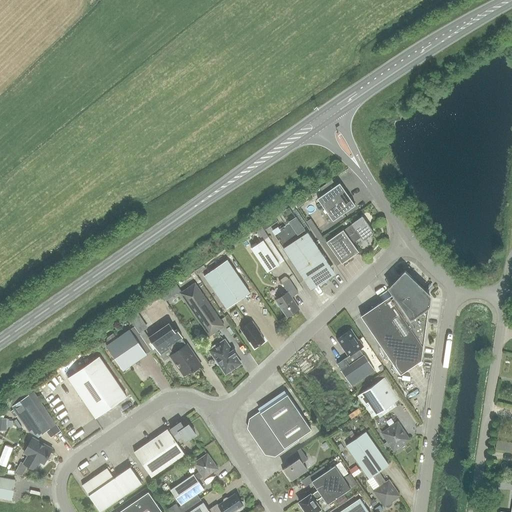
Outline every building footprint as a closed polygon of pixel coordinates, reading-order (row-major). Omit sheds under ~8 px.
[(333,221),(355,205),(339,183),(317,199),(333,221)] [(331,272),(332,272),(289,207),(278,214),(285,225),(273,233),(311,290),(319,284),(320,286),(333,275),(331,272)] [(343,230),(326,242),(342,264),(358,252),(352,243),(361,237),(363,240),(374,233),(362,216),(351,224),(351,225),(343,231),(343,230)] [(251,248),(267,272),(279,264),(263,240),(251,248)] [(226,309),(250,293),(227,260),(204,276),(226,309)] [(388,289),(392,295),(360,316),(400,374),(421,360),(430,296),(426,293),(404,272),(388,289)] [(288,292),(285,294),(283,293),(281,294),(279,295),(279,297),(278,299),(276,300),(276,301),(275,303),(278,307),(280,307),(287,317),(299,309),(291,297),(298,293),(289,279),(282,284),(288,292)] [(209,336),(223,326),(195,284),(180,294),(209,336)] [(137,311),(129,317),(154,353),(157,351),(148,338),(149,337),(144,330),(148,327),(137,311)] [(254,347),(264,341),(260,334),(261,334),(253,321),(241,328),(249,341),(250,341),(254,347)] [(169,356),(183,376),(191,371),(192,372),(201,366),(187,345),(186,345),(181,339),(182,338),(176,330),(174,331),(169,323),(149,337),(148,338),(157,351),(160,355),(169,349),(173,354),(169,356)] [(150,351),(134,327),(118,338),(114,333),(107,337),(107,340),(110,343),(106,346),(123,371),(146,355),(146,354),(150,351)] [(351,386),(374,370),(364,355),(363,356),(359,349),(363,347),(359,340),(358,341),(350,330),(336,339),(348,356),(337,364),(342,371),(341,371),(351,386)] [(225,374),(240,364),(235,356),(236,355),(233,350),(231,351),(224,341),(218,345),(217,344),(215,344),(211,346),(211,349),(212,349),(209,351),(215,359),(214,362),(217,365),(220,366),(225,374)] [(95,418),(126,397),(99,357),(68,378),(95,418)] [(372,418),(399,400),(384,378),(357,396),(372,418)] [(33,393),(29,387),(10,400),(13,406),(12,407),(14,410),(12,412),(16,417),(18,416),(28,431),(39,436),(57,424),(34,392),(33,393)] [(249,428),(266,453),(274,455),(311,430),(287,395),(250,420),(249,428)] [(7,425),(14,425),(13,417),(0,417),(0,429),(8,429),(7,425)] [(169,432),(167,429),(134,452),(151,477),(184,454),(175,441),(182,437),(185,442),(195,435),(188,424),(187,425),(185,421),(181,424),(180,422),(170,429),(171,430),(169,432)] [(406,441),(407,437),(397,423),(382,433),(393,450),(406,441)] [(367,481),(374,491),(373,491),(384,507),(385,506),(386,507),(388,507),(391,505),(392,503),(391,502),(400,496),(389,480),(386,482),(379,472),(388,465),(365,432),(346,446),(369,479),(367,481)] [(52,450),(32,438),(24,453),(28,456),(24,463),(23,464),(27,466),(35,471),(40,462),(44,464),(52,450)] [(511,442),(497,441),(495,449),(511,451),(511,446),(511,442)] [(302,462),(307,459),(300,449),(286,459),(290,464),(282,470),(287,477),(288,476),(291,480),(307,469),(302,462)] [(204,489),(197,480),(202,477),(204,479),(218,469),(207,454),(193,464),(199,472),(194,475),(193,474),(170,490),(180,506),(204,489)] [(21,462),(14,474),(16,475),(22,476),(27,466),(23,464),(24,463),(21,462)] [(327,504),(350,489),(334,466),(311,481),(317,490),(311,495),(310,494),(299,502),(305,511),(316,511),(320,509),(315,501),(322,497),(327,504)] [(355,466),(349,470),(354,477),(360,473),(355,466)] [(99,511),(100,511),(141,484),(130,467),(114,478),(107,469),(82,486),(99,511)] [(350,473),(344,477),(351,488),(353,487),(356,490),(359,487),(350,473)] [(0,498),(11,501),(15,481),(0,478),(0,498)] [(161,511),(148,492),(119,511),(161,511)] [(214,507),(217,511),(233,511),(236,511),(239,511),(242,509),(243,502),(240,502),(235,494),(218,505),(217,504),(213,506),(214,507)] [(368,511),(360,499),(339,511),(368,511)] [(175,502),(169,511),(170,511),(175,511),(180,506),(175,502)]
